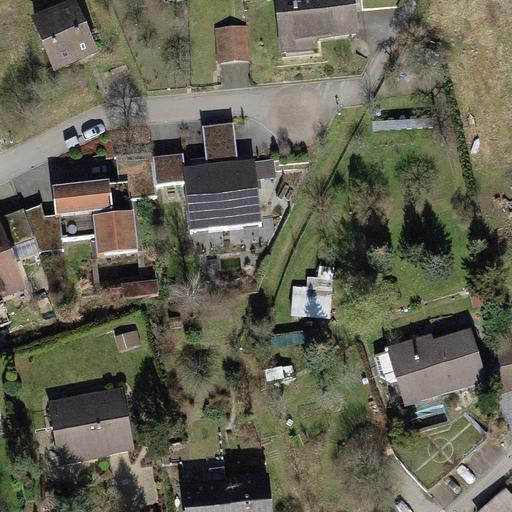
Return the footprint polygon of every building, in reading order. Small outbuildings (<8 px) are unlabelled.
[(247,0),(247,1),(254,0),(278,0),(282,55),(321,52),(320,40),(357,37),(354,0),(247,0)] [(80,1),(36,18),(57,70),(101,52),(80,1)] [(250,29),(217,31),(220,62),(253,60),(250,29)] [(190,186),(196,236),(265,228),(258,162),(241,164),(237,125),(206,129),(211,168),(187,170),(186,156),(157,160),(160,190),(190,186)] [(155,152),(114,157),(117,183),(129,182),(131,200),(160,196),(155,152)] [(57,191),(60,218),(63,239),(98,235),(101,251),(102,263),(143,257),(138,215),(133,215),(131,200),(129,182),(117,183),(57,191)] [(65,251),(63,239),(60,218),(45,219),(44,208),(0,222),(0,233),(7,252),(39,242),(40,254),(65,251)] [(0,233),(0,295),(20,288),(7,252),(0,233)] [(336,322),(337,266),(320,266),(320,290),(296,290),(295,321),(336,322)] [(172,318),(174,332),(184,330),(182,316),(172,318)] [(117,339),(122,354),(142,346),(137,332),(117,339)] [(433,338),(392,350),(410,409),(490,384),(494,396),(511,391),(511,346),(511,345),(481,354),(476,335),(436,347),(433,338)] [(127,389),(49,404),(62,469),(139,455),(127,389)] [(223,462),(184,464),(186,511),(266,511),(265,484),(225,487),(223,462)] [(486,511),(511,511),(511,492),(510,490),(486,511)]
